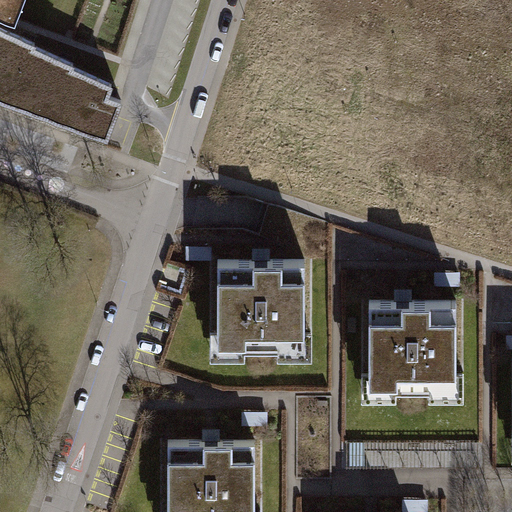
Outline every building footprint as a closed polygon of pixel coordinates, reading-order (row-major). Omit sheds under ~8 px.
[(0,0),(0,13),(15,19),(22,0),(0,0)] [(0,98),(107,138),(122,100),(108,95),(112,85),(72,66),(73,63),(34,45),(36,43),(0,26),(0,98)] [(310,262),(211,263),(212,364),(311,363),(310,262)] [(460,305),(360,306),(361,407),(461,406),(460,305)] [(261,511),(261,441),(162,442),(162,484),(162,511),(261,511)]
